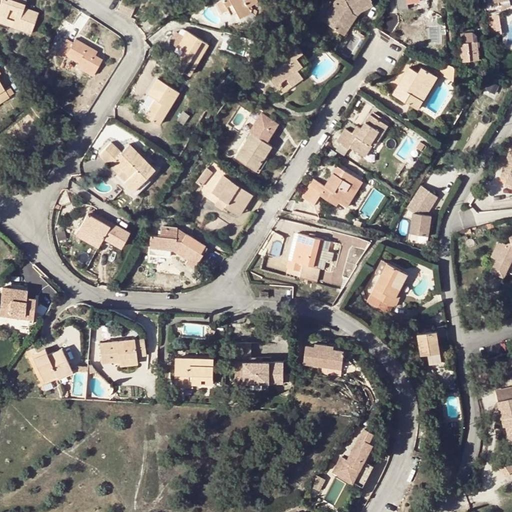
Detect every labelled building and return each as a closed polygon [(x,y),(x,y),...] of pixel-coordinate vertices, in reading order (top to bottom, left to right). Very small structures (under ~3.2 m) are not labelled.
[(16,0),(1,0),(0,5),(0,13),(15,20),(13,25),(31,32),(39,12),(24,7),(25,3),(16,0)] [(137,2),(131,0),(121,0),(121,1),(118,10),(130,15),(137,2)] [(220,0),(218,2),(223,11),(228,9),(231,14),(237,11),(240,17),(251,11),(248,5),(256,0),(220,0)] [(350,11),(369,0),(336,0),(324,21),(338,30),(350,11)] [(369,0),(350,11),(338,30),(344,34),(358,12),(373,3),(371,0),(369,0)] [(0,20),(13,25),(15,20),(0,13),(0,20)] [(499,13),(486,15),(489,35),(498,34),(497,27),(500,26),(499,13)] [(208,43),(187,30),(183,36),(176,31),(170,42),(185,51),(175,66),(189,74),(208,43)] [(73,41),(67,38),(58,54),(64,58),(66,54),(79,61),(77,65),(94,74),(102,58),(96,54),(98,50),(76,37),(73,41)] [(458,41),(459,50),(463,59),(478,58),(476,38),(458,41)] [(295,43),(266,65),(272,74),(269,77),(275,85),(278,82),(286,76),(290,82),(291,84),(302,76),(296,68),(307,59),(295,43)] [(452,75),(455,66),(446,63),(443,72),(452,75)] [(422,98),(436,74),(431,71),(422,65),(419,71),(410,66),(394,93),(418,108),(423,99),(422,98)] [(442,72),(438,70),(436,74),(422,98),(423,99),(418,108),(420,109),(442,72)] [(0,102),(9,97),(0,81),(0,73),(1,73),(0,72),(0,102)] [(178,91),(157,78),(148,94),(155,99),(145,115),(159,124),(178,91)] [(278,82),(275,85),(280,92),(291,84),(290,82),(282,87),(278,82)] [(374,112),(372,115),(386,124),(388,121),(374,112)] [(351,146),(364,154),(366,156),(368,153),(372,145),(371,144),(375,138),(379,140),(388,125),(386,124),(372,115),(371,114),(361,129),(357,135),(353,132),(345,128),(337,141),(349,148),(351,146)] [(357,126),(353,132),(357,135),(361,129),(357,126)] [(256,170),(265,156),(271,145),(252,133),(238,154),(242,156),(241,160),(256,170)] [(132,174),(126,180),(122,184),(133,196),(150,180),(147,177),(155,168),(130,144),(121,152),(112,142),(100,154),(110,164),(116,158),(132,174)] [(511,151),(500,182),(511,185),(511,151)] [(366,156),(364,154),(363,157),(372,163),(375,158),(368,153),(366,156)] [(269,158),(265,156),(256,170),(259,172),(269,158)] [(116,158),(110,164),(126,180),(132,174),(116,158)] [(326,186),(314,179),(303,197),(315,204),(321,195),(336,204),(338,201),(346,206),(362,180),(339,166),(326,186)] [(250,192),(224,175),(213,192),(227,201),(225,206),(236,213),(250,192)] [(407,209),(414,213),(428,215),(439,196),(421,186),(407,209)] [(253,194),(250,192),(236,213),(239,215),(253,194)] [(112,221),(90,210),(88,213),(110,224),(112,221)] [(80,229),(101,241),(104,237),(122,246),(130,231),(112,221),(110,224),(88,213),(80,229)] [(430,237),(432,226),(427,225),(428,215),(414,213),(411,233),(430,237)] [(175,250),(189,258),(197,264),(208,246),(177,227),(162,227),(161,236),(150,235),(150,247),(159,248),(159,251),(170,252),(170,250),(170,247),(176,247),(175,250)] [(99,247),(101,241),(80,229),(77,235),(99,247)] [(299,233),(299,235),(293,261),(289,260),(287,268),(302,271),(304,264),(317,267),(324,239),(299,233)] [(293,261),(299,235),(295,234),(289,260),(293,261)] [(494,267),(504,272),(507,265),(510,266),(511,262),(511,236),(511,237),(511,242),(507,244),(501,241),(493,257),(498,260),(494,267)] [(330,241),(324,239),(317,267),(320,268),(323,269),(325,260),(330,261),(332,251),(328,251),(330,241)] [(197,264),(189,258),(186,263),(194,268),(197,264)] [(375,272),(381,276),(387,263),(382,260),(375,272)] [(396,308),(400,300),(396,298),(404,281),(408,273),(387,263),(381,276),(368,302),(389,313),(393,306),(396,308)] [(304,264),(302,271),(301,277),(317,281),(320,268),(317,267),(304,264)] [(408,283),(404,281),(396,298),(400,300),(408,283)] [(1,314),(10,315),(11,312),(25,313),(25,317),(34,318),(36,298),(27,297),(27,289),(4,287),(1,314)] [(422,355),(429,354),(440,352),(437,331),(419,334),(422,355)] [(103,361),(120,359),(120,358),(137,356),(137,354),(146,353),(145,338),(135,339),(135,338),(101,342),(103,361)] [(315,345),(305,344),(303,363),(341,368),(343,349),(333,348),(334,344),(315,341),(315,345)] [(252,344),(237,344),(236,389),(246,390),(246,384),(283,384),(284,363),(252,362),(252,344)] [(45,348),(38,352),(39,355),(34,357),(45,381),(72,369),(62,348),(48,354),(45,348)] [(442,363),(440,352),(429,354),(430,364),(442,363)] [(120,358),(120,359),(121,365),(138,363),(137,356),(120,358)] [(177,357),(177,382),(189,382),(189,379),(193,379),(193,382),(194,382),(215,383),(215,358),(177,357)] [(194,387),(194,382),(193,382),(193,379),(189,379),(189,382),(177,382),(177,387),(194,387)] [(511,427),(511,434),(511,388),(498,392),(501,402),(508,428),(511,427)] [(344,458),(337,473),(366,487),(376,466),(366,460),(374,444),(370,442),(375,434),(365,429),(350,461),(344,458)] [(497,465),(505,477),(511,472),(511,465),(507,459),(497,465)]
